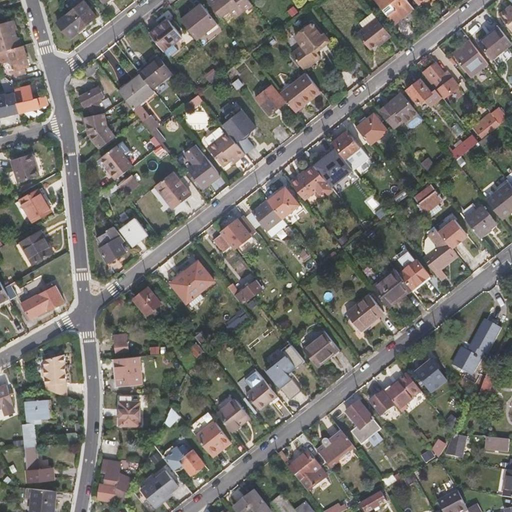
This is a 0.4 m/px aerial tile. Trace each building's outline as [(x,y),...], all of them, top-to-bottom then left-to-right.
[(67,16),(80,31),(99,16),(86,0),(67,16)] [(208,0),(222,17),(223,18),(231,12),(237,19),(254,6),(249,0),(208,0)] [(377,0),(396,23),(413,11),(406,3),(408,1),(407,0),(377,0)] [(202,3),(183,19),(198,40),(219,23),(202,3)] [(511,7),(508,10),(505,10),(501,13),(500,16),(511,31),(511,7)] [(365,27),(378,17),(374,11),(361,21),(365,27)] [(359,32),(370,48),(380,41),(382,42),(392,34),(378,17),(365,27),(359,32)] [(152,34),(165,50),(182,36),(169,21),(152,34)] [(0,52),(9,50),(21,47),(19,39),(17,39),(14,30),(12,31),(9,22),(0,24),(0,52)] [(303,47),(293,55),(306,71),(323,57),(317,49),(326,42),(312,26),(297,38),(303,47)] [(511,43),(498,26),(479,41),(492,58),(511,43)] [(455,54),(472,75),(488,63),(470,41),(466,44),(466,45),(455,54)] [(29,66),(23,46),(21,47),(9,50),(11,58),(15,70),(29,66)] [(0,59),(1,62),(11,58),(9,50),(0,52),(0,59)] [(139,70),(142,75),(153,88),(171,73),(159,57),(147,66),(146,65),(139,70)] [(423,72),(431,82),(437,90),(443,98),(460,85),(453,76),(450,79),(444,72),(437,62),(423,72)] [(450,79),(453,76),(447,69),(444,72),(450,79)] [(299,78),(281,91),(296,110),(308,101),(307,99),(319,88),(308,74),(302,80),(299,78)] [(121,92),(137,113),(140,117),(151,131),(160,125),(152,115),(150,116),(140,102),(155,91),(153,88),(142,75),(121,92)] [(422,79),(408,90),(419,104),(433,93),(422,79)] [(195,84),(199,89),(205,85),(201,80),(195,84)] [(256,96),(269,114),(286,101),(272,84),(256,96)] [(15,93),(19,113),(40,108),(49,106),(46,96),(34,99),(31,86),(14,91),(15,93)] [(99,87),(79,98),(84,108),(88,106),(92,113),(106,108),(101,100),(104,98),(99,87)] [(319,88),(307,99),(308,101),(321,90),(319,88)] [(0,96),(0,121),(1,121),(0,118),(0,117),(19,113),(15,93),(5,96),(7,102),(2,103),(0,96)] [(385,108),(398,124),(403,120),(405,123),(418,113),(403,94),(385,108)] [(170,109),(174,114),(178,110),(174,105),(170,109)] [(104,113),(85,118),(88,135),(107,127),(104,113)] [(357,126),(371,144),(388,130),(375,113),(357,126)] [(475,127),(483,138),(501,125),(492,113),(475,127)] [(20,116),(23,125),(28,124),(25,114),(20,116)] [(250,119),(255,125),(261,120),(256,114),(250,119)] [(253,126),(261,135),(269,129),(261,120),(255,125),(253,126)] [(153,134),(161,143),(164,147),(168,143),(160,133),(163,129),(160,125),(151,131),(153,134)] [(237,141),(247,153),(251,159),(264,149),(245,125),(232,134),(237,141)] [(107,127),(88,135),(99,149),(115,137),(107,127)] [(210,146),(225,165),(233,159),(238,156),(239,159),(247,153),(237,141),(232,134),(229,131),(210,146)] [(332,143),(346,160),(361,148),(348,131),(332,143)] [(150,137),(157,147),(161,143),(153,134),(150,137)] [(473,136),(451,154),(456,161),(479,143),(473,136)] [(153,150),(155,153),(164,147),(161,143),(157,147),(153,150)] [(203,186),(220,173),(207,156),(196,143),(185,152),(195,165),(190,169),(203,186)] [(102,157),(108,166),(112,170),(109,172),(115,180),(116,179),(129,169),(133,166),(118,145),(102,157)] [(40,176),(33,154),(12,160),(19,183),(40,176)] [(419,160),(427,169),(433,165),(425,156),(419,160)] [(291,182),(304,200),(316,191),(319,195),(326,197),(333,191),(314,167),(305,174),(299,179),(298,177),(291,182)] [(129,169),(116,179),(127,193),(141,181),(134,173),(133,174),(129,169)] [(156,187),(169,202),(173,207),(191,192),(174,171),(156,187)] [(488,201),(502,219),(511,211),(511,184),(511,183),(510,182),(488,201)] [(416,196),(421,203),(418,205),(425,214),(443,199),(432,184),(416,196)] [(104,191),(107,195),(113,191),(109,187),(104,191)] [(151,190),(164,206),(169,202),(156,187),(151,190)] [(269,200),(283,217),(299,204),(285,187),(269,200)] [(39,189),(20,200),(33,222),(52,211),(39,189)] [(370,205),(365,208),(356,216),(359,220),(369,213),(371,215),(378,210),(377,208),(378,206),(368,192),(363,196),(370,205)] [(359,200),(365,208),(370,205),(363,196),(359,200)] [(253,212),(267,230),(283,217),(269,200),(268,199),(253,212)] [(467,220),(480,237),(497,224),(484,207),(467,220)] [(452,212),(437,225),(440,229),(456,217),(452,212)] [(244,215),(222,233),(223,234),(233,247),(235,250),(258,232),(244,215)] [(129,238),(135,245),(149,233),(136,218),(122,230),(129,238)] [(122,230),(119,225),(111,228),(100,234),(105,244),(102,245),(108,260),(128,251),(124,242),(129,238),(122,230)] [(285,227),(290,234),(294,232),(288,225),(285,227)] [(447,241),(456,253),(471,241),(462,229),(447,241)] [(41,231),(21,242),(33,264),(54,253),(41,231)] [(425,260),(442,281),(447,278),(440,269),(458,255),(456,253),(447,241),(438,231),(432,236),(439,248),(425,260)] [(214,241),(224,253),(233,247),(223,234),(214,241)] [(197,258),(168,280),(173,286),(187,274),(185,271),(199,260),(197,258)] [(187,274),(173,286),(186,303),(214,280),(199,260),(185,271),(187,274)] [(400,274),(412,290),(429,276),(417,261),(400,274)] [(374,287),(380,295),(388,304),(403,293),(405,295),(412,290),(400,274),(396,270),(374,287)] [(0,302),(9,298),(0,280),(0,302)] [(257,280),(241,293),(235,287),(231,291),(242,304),(263,288),(257,280)] [(16,282),(4,288),(11,300),(22,294),(16,282)] [(30,299),(38,315),(64,301),(56,286),(45,291),(43,288),(40,290),(42,293),(30,299)] [(148,287),(135,298),(147,314),(161,302),(148,287)] [(347,313),(350,318),(360,330),(377,317),(384,311),(370,295),(347,313)] [(347,322),(359,336),(380,320),(377,317),(360,330),(350,318),(347,322)] [(486,318),(469,350),(464,348),(456,364),(474,374),(486,351),(489,352),(502,327),(486,318)] [(325,331),(303,347),(318,365),(339,349),(325,331)] [(116,340),(117,352),(129,351),(127,338),(116,340)] [(286,376),(304,361),(289,343),(278,352),(282,357),(264,372),(278,389),(289,380),(286,376)] [(47,378),(48,390),(50,390),(68,397),(67,372),(65,372),(65,366),(66,366),(65,355),(45,360),(46,367),(43,370),(44,376),(47,378)] [(117,360),(120,387),(143,386),(141,357),(117,360)] [(419,374),(434,393),(450,380),(435,361),(419,374)] [(393,384),(386,389),(403,411),(409,405),(408,403),(423,390),(410,373),(407,373),(400,378),(400,380),(394,385),(393,384)] [(488,373),(480,396),(489,399),(496,376),(488,373)] [(246,394),(259,411),(278,397),(265,381),(246,394)] [(0,386),(0,408),(3,408),(6,416),(15,413),(10,395),(13,394),(12,391),(10,392),(7,385),(0,386)] [(373,401),(384,414),(395,406),(384,392),(373,401)] [(444,396),(450,403),(455,399),(449,392),(444,396)] [(120,399),(120,427),(139,428),(139,404),(132,404),(132,400),(120,399)] [(23,424),(25,448),(37,447),(35,424),(42,423),(41,419),(48,418),(47,400),(26,402),(28,424),(23,424)] [(218,413),(224,420),(233,431),(250,418),(236,400),(218,413)] [(349,412),(360,426),(353,432),(363,443),(370,438),(375,444),(384,437),(379,431),(383,427),(362,402),(349,412)] [(172,407),(165,425),(170,427),(177,414),(172,407)] [(206,417),(193,426),(197,432),(210,423),(206,417)] [(216,422),(197,437),(211,455),(223,446),(224,448),(231,443),(216,422)] [(322,438),(322,440),(323,442),(325,446),(319,450),(334,468),(343,462),(341,459),(356,446),(343,430),(330,440),(328,437),(323,436),(322,438)] [(454,434),(450,454),(467,457),(471,437),(454,434)] [(496,436),(495,445),(509,447),(510,438),(496,436)] [(317,447),(319,450),(325,446),(323,442),(317,447)] [(432,449),(439,458),(441,457),(444,452),(438,445),(432,449)] [(167,452),(164,458),(175,472),(182,470),(186,466),(192,475),(205,465),(193,451),(189,454),(182,446),(178,450),(176,448),(174,450),(172,448),(167,452)] [(223,446),(211,455),(213,457),(224,448),(223,446)] [(37,447),(25,448),(29,482),(54,480),(52,468),(40,469),(37,447)] [(309,450),(289,465),(296,474),(306,486),(312,481),(313,483),(326,473),(309,450)] [(117,465),(102,462),(100,474),(104,475),(102,486),(98,485),(96,501),(110,503),(110,504),(117,505),(128,480),(118,475),(117,476),(115,476),(117,465)] [(511,469),(508,468),(502,497),(511,498),(511,469)] [(143,503),(150,511),(153,511),(182,489),(173,478),(143,503)] [(139,487),(142,491),(149,486),(146,481),(139,487)] [(54,511),(56,491),(33,489),(33,499),(31,511),(54,511)] [(256,490),(236,506),(241,511),(271,511),(272,511),(256,490)] [(315,511),(307,500),(296,509),(284,493),(273,500),(281,511),(315,511)] [(384,493),(365,503),(369,511),(389,501),(384,493)] [(440,505),(444,511),(469,511),(459,493),(440,505)]
